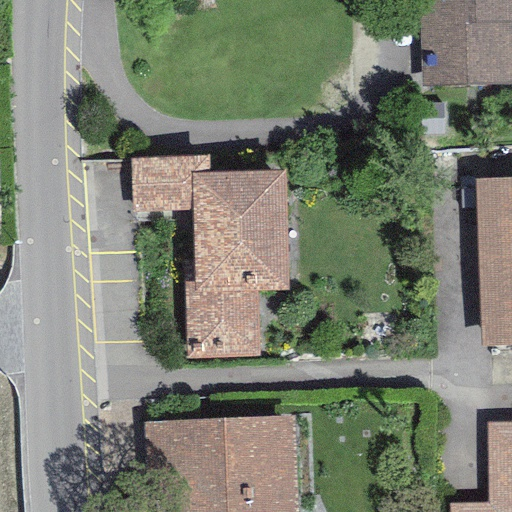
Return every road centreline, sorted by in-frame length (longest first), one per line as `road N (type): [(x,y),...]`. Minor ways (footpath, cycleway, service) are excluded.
road 1 (residential): [(55,511),(39,0)]
road 2 (unknown): [(72,0),(99,21),(140,122),(169,133),(293,131),(362,115),(385,90),(400,28)]
road 3 (unknown): [(49,386),(286,368),(457,370)]
